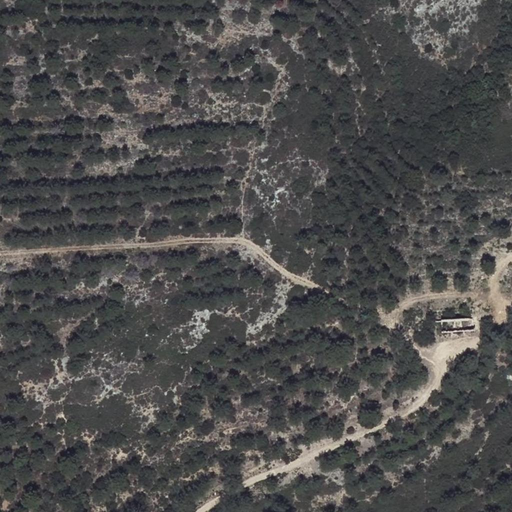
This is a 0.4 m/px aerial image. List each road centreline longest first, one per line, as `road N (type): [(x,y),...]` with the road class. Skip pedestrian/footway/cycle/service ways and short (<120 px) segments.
road 1 (track): [(0,253),(246,242),(388,319),(427,297),(500,302),(500,269),(511,257)]
road 2 (track): [(200,511),(430,394),(442,352),(425,355),(388,319)]
